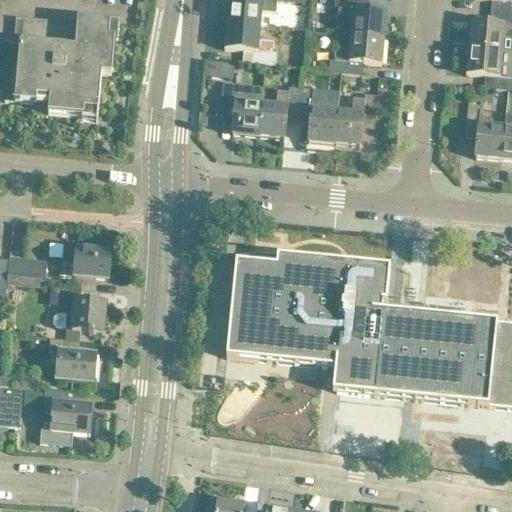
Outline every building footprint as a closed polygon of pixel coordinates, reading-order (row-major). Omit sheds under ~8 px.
[(229,1),(227,27),(260,30),(261,16),(276,17),(277,6),(281,6),(281,0),(256,0),(256,3),(229,1)] [(511,0),(472,0),(473,3),(499,5),(498,16),(511,17),(511,0)] [(359,14),(360,3),(335,1),(334,12),(338,13),(337,24),(352,26),(351,40),(384,43),(387,16),(359,14)] [(470,26),(468,52),(502,55),(511,55),(511,17),(498,16),(497,29),(470,26)] [(111,79),(114,40),(113,40),(113,43),(108,43),(110,28),(119,29),(119,27),(77,24),(77,29),(59,28),(60,25),(15,21),(15,22),(21,23),(14,106),(36,107),(37,101),(49,102),(48,118),(83,121),(84,114),(97,115),(96,125),(97,125),(101,78),(111,79)] [(227,27),(224,53),(252,56),(251,67),(275,70),(276,57),(272,57),(273,46),(258,44),(260,30),(227,27)] [(382,69),(384,43),(351,40),(350,54),(334,53),(333,64),(329,64),(328,76),(362,79),(354,78),(355,66),(382,69)] [(468,52),(466,78),(493,81),(492,92),(484,92),(511,94),(511,55),(502,55),(468,52)] [(225,89),(222,118),(223,110),(235,111),(232,139),(258,141),(261,107),(262,93),(248,91),(225,89)] [(261,107),(258,141),(284,144),(287,117),(298,118),(301,92),(289,91),(289,95),(277,94),(276,109),(261,107)] [(301,92),(298,118),(310,119),(308,146),(334,149),(337,115),(339,100),(324,99),(313,98),(313,93),(301,92)] [(337,115),(334,149),(360,151),(363,124),(374,125),(373,133),(374,133),(377,100),(365,99),(364,102),(353,101),(352,116),(337,115)] [(500,164),(503,131),(489,130),(490,115),(480,114),(480,110),(468,108),(465,142),(466,134),(477,135),(475,162),(500,164)] [(511,132),(503,131),(500,164),(511,165),(511,132)] [(108,284),(110,256),(67,252),(66,265),(61,264),(60,279),(108,284)] [(236,266),(226,362),(326,372),(335,373),(332,396),(336,397),(511,414),(511,328),(380,316),(381,306),(386,307),(390,271),(241,256),(240,266),(236,266)] [(10,262),(9,271),(7,288),(40,291),(40,284),(45,285),(47,265),(10,262)] [(0,269),(0,300),(6,301),(7,288),(9,271),(0,269)] [(511,282),(483,280),(479,316),(511,319),(511,282)] [(80,305),(81,293),(51,291),(50,302),(69,304),(68,318),(60,317),(56,318),(53,321),(53,328),(56,331),(59,333),(66,334),(89,336),(88,338),(93,338),(93,336),(103,337),(106,307),(80,305)] [(79,347),(80,346),(50,343),(48,363),(57,364),(55,384),(94,387),(95,386),(92,385),(95,361),(97,361),(97,359),(72,357),(74,346),(79,347)] [(0,390),(8,391),(9,378),(0,376),(0,390)] [(88,437),(90,413),(92,413),(92,411),(67,409),(69,398),(74,398),(74,397),(45,395),(43,416),(52,416),(50,434),(41,433),(39,448),(72,451),(73,438),(89,439),(90,437),(88,437)] [(0,398),(0,430),(20,432),(22,400),(0,398)]
